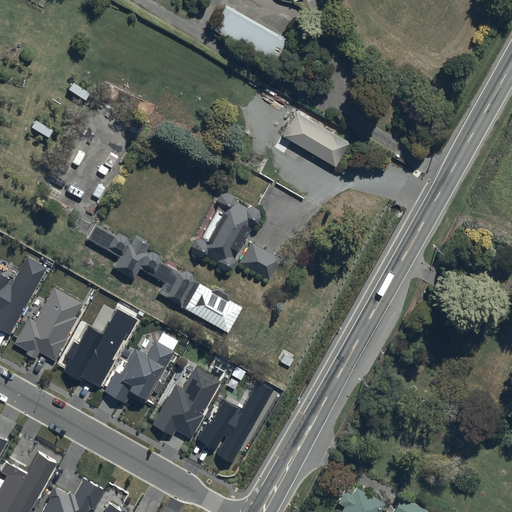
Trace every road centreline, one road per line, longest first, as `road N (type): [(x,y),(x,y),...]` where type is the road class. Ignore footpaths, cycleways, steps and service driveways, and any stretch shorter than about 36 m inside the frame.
road 1 (tertiary): [(511,64),(260,511)]
road 2 (residential): [(0,382),(229,511)]
